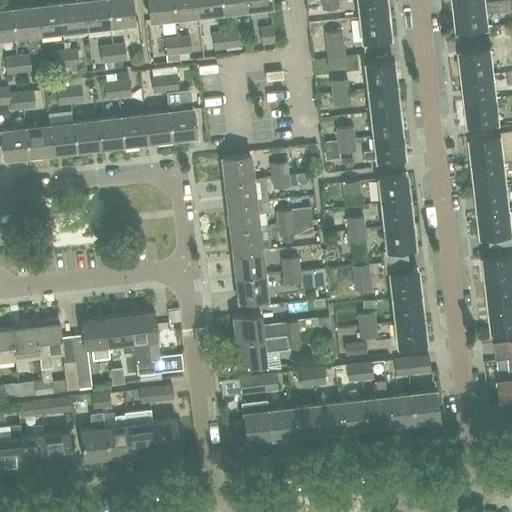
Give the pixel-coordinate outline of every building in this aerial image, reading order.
[(63,28),(87,26),(83,0),(71,0),(60,1),(63,28)] [(83,0),(87,26),(110,23),(107,0),(83,0)] [(107,0),(110,23),(135,20),(132,0),(107,0)] [(148,0),(150,18),(176,15),(173,0),(148,0)] [(173,0),(176,15),(198,13),(196,0),(173,0)] [(196,0),(198,13),(222,10),(220,0),(196,0)] [(220,0),(222,10),(245,7),(244,0),(220,0)] [(337,0),(319,0),(321,10),(339,8),(337,0)] [(357,0),(359,16),(387,13),(385,0),(357,0)] [(508,0),(494,0),(486,1),(486,2),(455,5),(458,30),(489,26),(487,13),(510,10),(508,0)] [(40,31),(63,28),(60,1),(37,4),(40,31)] [(38,31),(40,31),(37,4),(12,6),(16,34),(26,32),(28,51),(33,52),(40,51),(38,31)] [(0,35),(16,34),(12,6),(0,7),(0,35)] [(359,16),(362,41),(390,38),(387,13),(359,16)] [(274,42),(272,24),(259,26),(262,44),(274,42)] [(224,30),(226,48),(238,46),(236,29),(224,30)] [(213,49),(226,48),(224,30),(211,32),(213,49)] [(325,45),(343,42),(341,30),(323,32),(325,45)] [(178,35),(180,51),(191,49),(189,33),(178,35)] [(167,52),(180,51),(178,35),(165,36),(167,52)] [(113,61),(114,61),(126,60),(123,42),(111,43),(113,61)] [(343,42),(325,45),(327,57),(344,55),(343,42)] [(114,68),(114,61),(113,61),(111,43),(99,45),(101,63),(103,63),(104,69),(114,68)] [(63,49),(67,80),(71,79),(70,72),(67,72),(66,67),(78,65),(76,47),(63,49)] [(460,51),(463,76),(494,73),(491,47),(460,51)] [(63,81),(67,80),(63,49),(51,50),(53,68),(54,68),(55,74),(62,73),(63,81)] [(18,55),(20,70),(31,68),(30,53),(18,55)] [(8,71),(20,70),(18,55),(6,56),(8,71)] [(368,87),(395,84),(392,60),(365,64),(368,87)] [(163,74),(165,92),(177,90),(175,72),(163,74)] [(466,100),(497,96),(494,73),(463,76),(466,100)] [(153,93),(165,92),(163,74),(151,75),(153,93)] [(115,79),(117,97),(130,96),(128,78),(115,79)] [(330,80),(331,92),(348,90),(347,78),(330,80)] [(105,99),(117,97),(115,79),(103,81),(105,99)] [(68,85),(70,103),(82,101),(80,84),(68,85)] [(371,111),(398,108),(395,84),(368,87),(371,111)] [(0,104),(9,103),(8,85),(0,86),(0,104)] [(58,104),(70,103),(68,85),(55,86),(58,104)] [(22,91),(24,106),(35,105),(34,89),(22,91)] [(348,90),(331,92),(332,105),(350,103),(348,90)] [(11,108),(24,106),(22,91),(9,92),(11,108)] [(497,96),(466,100),(469,124),(500,121),(497,96)] [(168,110),(171,137),(195,134),(192,107),(168,110)] [(373,135),(401,132),(398,108),(371,111),(373,135)] [(147,140),(171,137),(168,110),(144,112),(147,140)] [(124,142),(147,140),(144,112),(121,115),(124,142)] [(100,145),(124,142),(121,115),(97,118),(100,145)] [(77,148),(100,145),(97,118),(73,120),(77,148)] [(53,150),(77,148),(73,120),(49,123),(53,150)] [(29,153),(53,150),(49,123),(26,125),(29,153)] [(5,156),(29,153),(26,125),(2,128),(5,156)] [(336,140),(354,138),(352,125),(334,127),(336,139),(336,140)] [(401,132),(373,135),(375,149),(362,150),(364,159),(376,158),(376,159),(404,156),(401,132)] [(473,163),(504,160),(501,136),(470,140),(473,163)] [(336,140),(336,139),(322,140),(325,162),(340,160),(339,152),(355,151),(354,138),(336,140)] [(225,180),(252,177),(250,153),(223,156),(225,180)] [(476,187),(507,183),(505,171),(509,171),(511,173),(511,158),(504,160),(473,163),(476,187)] [(270,175),(288,173),(286,161),(269,163),(270,175)] [(288,173),(270,175),(272,188),(290,186),(288,173)] [(381,202),(408,198),(405,174),(378,177),(381,202)] [(255,202),(255,201),(252,177),(225,180),(228,205),(255,202)] [(342,194),(360,192),(359,179),(341,182),(342,194)] [(478,212),(509,209),(507,183),(476,187),(478,212)] [(384,225),(411,222),(408,198),(381,202),(384,225)] [(231,229),(258,225),(256,212),(269,211),(267,199),(255,201),(255,202),(228,205),(231,229)] [(278,223),(311,220),(309,206),(292,208),(292,210),(277,212),(278,223)] [(481,237),(511,233),(511,231),(509,209),(478,212),(481,237)] [(347,230),(364,227),(363,215),(345,218),(345,219),(335,220),(337,231),(347,230)] [(311,220),(278,223),(279,236),(312,232),(311,220)] [(384,225),(387,248),(414,245),(411,222),(384,225)] [(234,253),(261,250),(258,225),(231,229),(234,253)] [(364,227),(347,230),(348,243),(366,240),(364,227)] [(236,276),(263,273),(261,250),(234,253),(236,276)] [(486,283),(511,280),(511,254),(483,258),(486,283)] [(283,271),(299,269),(298,257),(281,259),(283,271)] [(352,278),(370,276),(368,264),(351,265),(352,278)] [(324,267),(311,268),(313,286),(326,284),(324,267)] [(416,267),(389,270),(392,297),(419,294),(416,267)] [(299,269),(283,271),(284,283),(300,281),(299,269)] [(263,273),(236,276),(239,301),(266,298),(263,273)] [(370,276),(352,278),(354,290),(371,288),(370,276)] [(489,307),(511,304),(511,280),(486,283),(489,307)] [(395,321),(422,318),(419,294),(392,297),(395,321)] [(511,304),(489,307),(492,332),(511,329),(511,304)] [(261,308),(262,319),(284,316),(283,305),(261,308)] [(130,314),(134,351),(135,363),(136,363),(137,374),(160,372),(160,371),(182,369),(180,352),(159,354),(160,359),(150,360),(147,339),(157,338),(154,311),(130,314)] [(358,325),(375,324),(374,311),(356,313),(358,325)] [(236,340),(298,332),(297,320),(261,325),(259,313),(233,316),(236,340)] [(123,352),(134,351),(130,314),(104,317),(107,344),(121,343),(123,352)] [(107,344),(104,317),(80,320),(83,347),(91,346),(92,359),(109,358),(107,344)] [(329,329),(328,317),(316,318),(318,330),(329,329)] [(43,379),(44,394),(52,393),(50,367),(52,367),(50,352),(63,351),(59,322),(59,319),(57,318),(46,319),(44,321),(45,323),(36,324),(40,353),(43,379)] [(422,318),(395,321),(398,345),(425,342),(422,318)] [(17,370),(27,368),(26,355),(40,353),(36,324),(12,327),(17,370)] [(375,324),(358,325),(359,338),(376,336),(375,324)] [(16,370),(17,370),(12,327),(0,328),(0,357),(14,356),(16,370)] [(298,332),(236,340),(238,364),(265,361),(264,350),(300,345),(298,332)] [(345,355),(366,353),(364,340),(344,342),(345,355)] [(502,409),(511,408),(511,340),(494,343),(495,360),(508,358),(511,378),(498,379),(502,409)] [(76,354),(79,388),(90,387),(87,353),(76,354)] [(66,390),(79,388),(76,354),(74,354),(75,361),(63,362),(66,390)] [(431,370),(429,354),(419,355),(419,356),(420,371),(431,370)] [(420,371),(419,356),(419,355),(407,357),(409,373),(420,371)] [(395,374),(409,373),(407,357),(394,358),(395,374)] [(359,363),(361,377),(372,376),(370,362),(359,363)] [(349,379),(361,377),(359,363),(347,364),(334,366),(336,382),(349,380),(349,379)] [(310,367),(312,385),(325,384),(323,366),(310,367)] [(112,384),(124,383),(122,367),(110,369),(112,384)] [(300,387),(312,385),(310,367),(298,369),(300,387)] [(264,374),(266,389),(277,388),(275,373),(264,374)] [(241,392),(266,389),(264,374),(239,377),(241,392)] [(43,379),(32,380),(34,395),(44,394),(43,379)] [(390,422),(387,395),(385,379),(375,380),(377,396),(363,398),(366,425),(390,422)] [(147,386),(149,402),(158,400),(174,399),(172,383),(156,385),(147,386)] [(140,403),(149,402),(147,386),(138,388),(140,403)] [(411,392),(414,419),(438,417),(435,389),(411,392)] [(100,392),(101,407),(111,406),(109,391),(100,392)] [(93,408),(101,407),(100,392),(90,392),(93,408)] [(390,422),(414,419),(411,392),(387,395),(390,422)] [(41,399),(42,414),(51,413),(49,398),(41,399)] [(341,428),(366,425),(363,398),(338,400),(341,428)] [(33,415),(42,414),(41,399),(31,400),(33,415)] [(267,400),(243,402),(247,439),(271,436),(268,408),(267,400)] [(317,430),(341,428),(338,400),(314,403),(317,430)] [(295,433),(317,430),(314,403),(292,406),(295,433)] [(271,436),(295,433),(292,406),(268,408),(271,436)] [(131,452),(154,449),(151,420),(152,420),(150,408),(126,411),(127,422),(127,423),(131,452)] [(107,455),(131,452),(127,423),(127,422),(126,411),(124,411),(125,413),(114,415),(116,424),(104,425),(107,455)] [(104,425),(102,412),(89,413),(91,427),(79,428),(83,457),(107,455),(104,425)] [(151,420),(154,449),(179,446),(175,417),(152,420),(151,420)] [(24,464),(20,435),(21,435),(20,424),(9,425),(10,436),(0,437),(0,466),(0,467),(24,464)] [(44,432),(48,462),(72,459),(68,429),(44,432)] [(24,464),(48,462),(44,432),(21,435),(20,435),(24,464)]
